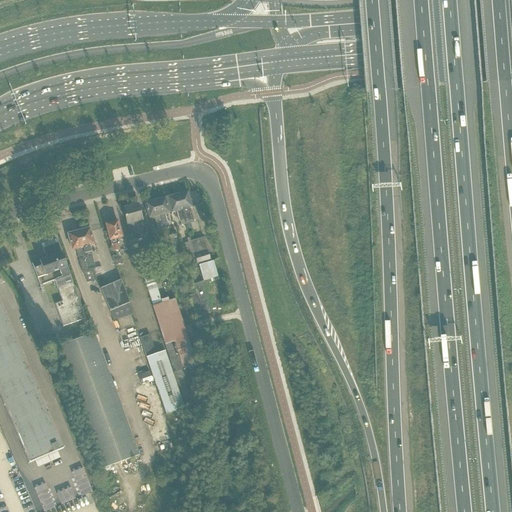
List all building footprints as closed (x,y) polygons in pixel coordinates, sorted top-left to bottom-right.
[(191,208),(187,194),(187,192),(177,195),(183,221),(184,224),(192,222),(189,209),(191,208)] [(184,224),(183,221),(177,195),(167,197),(171,214),(176,213),(180,225),(184,224)] [(165,198),(154,201),(162,229),(167,228),(169,232),(171,239),(173,239),(174,244),(175,243),(173,238),(177,237),(175,231),(170,232),(165,215),(169,214),(167,208),(165,198)] [(167,228),(162,229),(154,201),(144,203),(148,220),(154,219),(157,232),(160,231),(161,236),(162,235),(164,242),(166,242),(167,245),(170,245),(174,244),(173,239),(171,239),(169,232),(167,228)] [(143,227),(140,215),(138,206),(131,207),(122,209),(129,235),(139,233),(137,228),(143,227)] [(122,238),(120,231),(117,222),(106,225),(113,252),(115,252),(116,256),(111,257),(113,263),(114,263),(115,266),(123,264),(117,240),(122,238)] [(94,246),(92,238),(89,229),(78,232),(87,267),(88,270),(91,269),(94,269),(89,247),(94,246)] [(88,270),(87,267),(78,232),(67,234),(72,252),(76,251),(82,272),(86,283),(94,281),(91,269),(88,270)] [(196,264),(209,261),(202,234),(196,235),(198,239),(190,242),(196,264)] [(85,319),(59,248),(56,238),(41,244),(46,258),(32,263),(40,286),(54,281),(61,301),(55,304),(63,327),(85,319)] [(191,266),(196,264),(190,242),(184,243),(191,266)] [(167,298),(160,300),(147,260),(138,263),(185,411),(200,406),(190,374),(198,371),(191,348),(175,299),(169,301),(167,298)] [(162,260),(154,262),(158,273),(165,271),(162,260)] [(119,279),(99,288),(109,312),(113,321),(116,320),(130,315),(132,314),(119,279)] [(202,315),(210,312),(201,282),(193,284),(202,314),(202,315)] [(202,315),(202,314),(193,284),(192,285),(193,288),(188,290),(190,296),(189,296),(195,317),(202,315)] [(0,303),(0,396),(28,463),(62,449),(0,303)] [(134,326),(130,315),(116,320),(120,331),(134,326)] [(100,470),(139,456),(93,333),(55,348),(100,470)] [(165,351),(155,354),(149,335),(140,338),(165,414),(184,408),(165,351)]
